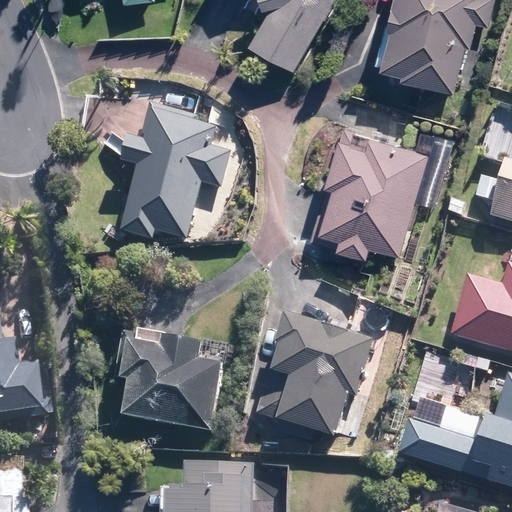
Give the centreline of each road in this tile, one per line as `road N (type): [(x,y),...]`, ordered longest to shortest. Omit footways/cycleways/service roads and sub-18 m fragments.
road 1 (residential): [(81,511),(67,331),(23,130)]
road 2 (residential): [(23,130),(15,45),(0,3)]
